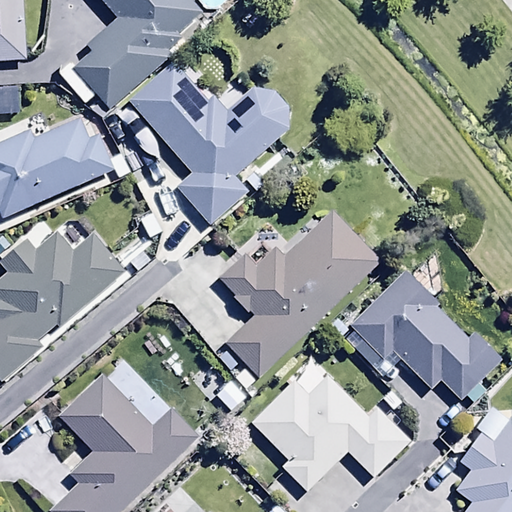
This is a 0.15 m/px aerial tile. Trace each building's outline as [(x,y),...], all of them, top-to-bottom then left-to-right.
[(0,0),(0,66),(26,65),(22,0),(0,0)] [(91,55),(71,72),(106,113),(169,59),(164,53),(178,41),(175,38),(200,17),(187,2),(189,0),(96,0),(116,23),(85,49),(91,55)] [(207,104),(171,65),(125,104),(189,179),(175,192),(208,231),(250,195),(236,178),(288,134),(287,109),(274,93),(253,92),(227,114),(213,99),(207,104)] [(0,220),(2,224),(113,174),(118,185),(130,180),(118,152),(128,148),(120,131),(88,145),(78,121),(31,142),(27,133),(23,135),(18,124),(0,132),(0,220)] [(223,347),(256,381),(379,265),(331,214),(283,260),(275,251),(257,268),(246,257),(219,283),(232,297),(229,300),(250,322),(223,347)] [(0,386),(1,387),(45,351),(40,345),(126,276),(93,235),(72,252),(57,234),(34,253),(23,240),(0,258),(0,267),(8,277),(0,283),(0,386)] [(467,342),(404,275),(348,327),(382,364),(390,355),(428,396),(440,385),(458,404),(463,399),(471,408),(485,395),(477,387),(501,364),(474,335),(467,342)] [(50,511),(121,511),(197,440),(169,411),(150,430),(102,379),(58,422),(91,456),(69,478),(77,487),(50,511)] [(293,382),(249,428),(286,463),(279,471),(305,497),(345,456),(373,483),(410,445),(376,412),(367,421),(325,380),(308,397),(293,382)] [(246,400),(230,383),(213,399),(229,416),(246,400)] [(511,511),(511,423),(510,422),(493,445),(481,436),(457,467),(468,475),(454,493),(470,506),(465,511),(511,511)]
